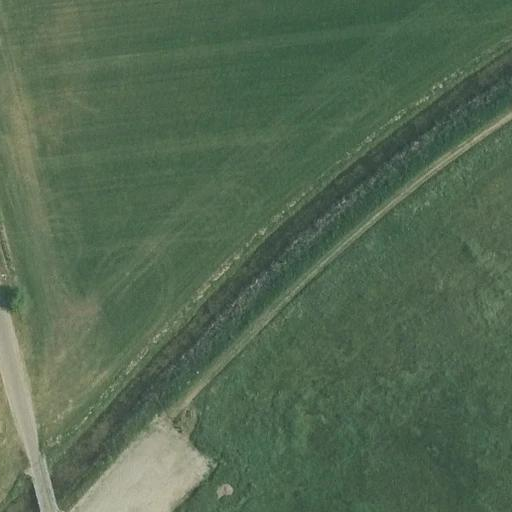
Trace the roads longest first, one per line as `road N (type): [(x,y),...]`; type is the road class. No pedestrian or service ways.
road 1 (track): [(167,420),(334,255),(511,115)]
road 2 (unclassified): [(47,511),(0,326)]
